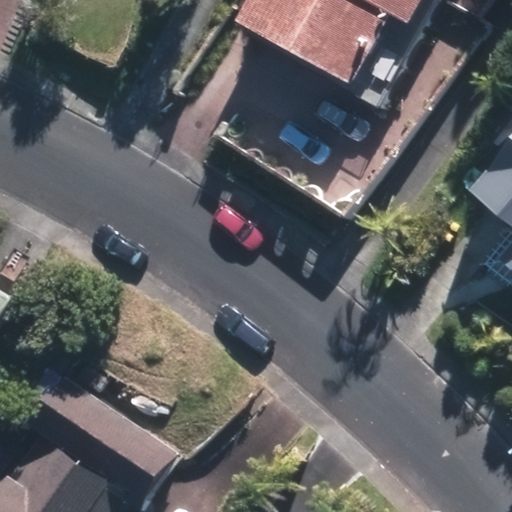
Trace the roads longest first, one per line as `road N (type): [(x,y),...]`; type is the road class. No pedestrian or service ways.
road 1 (residential): [(0,130),(259,294),(422,422),(497,511)]
road 2 (unknown): [(311,253),(511,42)]
